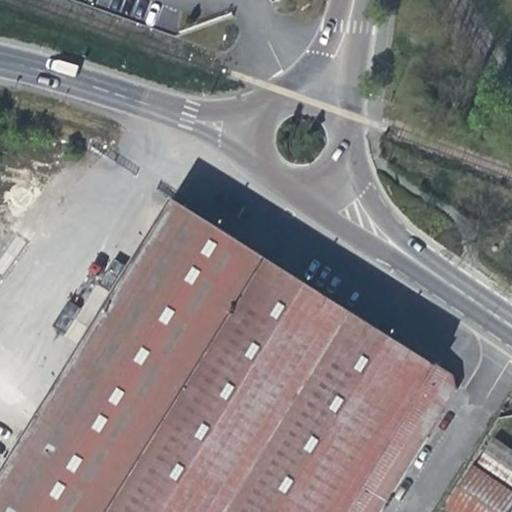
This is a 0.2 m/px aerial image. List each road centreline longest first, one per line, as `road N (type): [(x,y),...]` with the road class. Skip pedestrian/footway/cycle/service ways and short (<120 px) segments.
road 1 (residential): [(0,62),(267,129)]
road 2 (residential): [(511,328),(391,245)]
